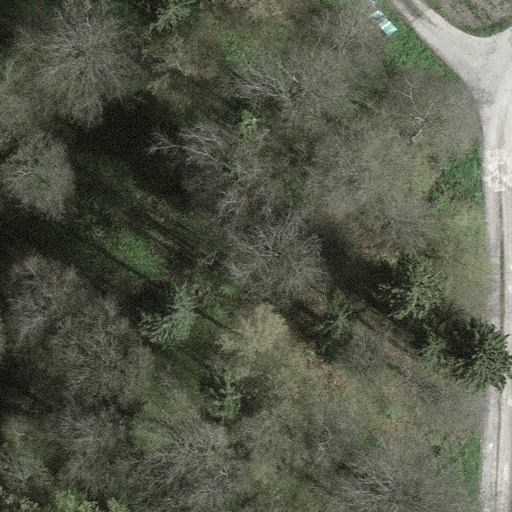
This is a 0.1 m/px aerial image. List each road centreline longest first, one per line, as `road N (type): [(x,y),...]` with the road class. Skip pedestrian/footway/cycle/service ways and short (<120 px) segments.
road 1 (track): [(500,511),(491,113)]
road 2 (track): [(491,113),(408,0)]
